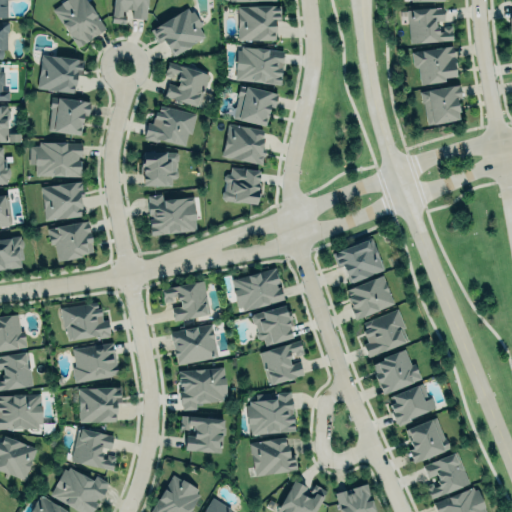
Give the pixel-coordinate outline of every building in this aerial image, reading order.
[(61,0),(50,8),(77,47),(105,27),(86,0),(61,0)] [(111,0),(110,14),(112,14),(114,15),(114,17),(111,17),(111,21),(124,22),(125,18),(118,18),(118,15),(120,15),(121,8),(131,9),(130,16),(144,18),(146,0),(111,0)] [(236,5),(279,4),(279,20),(273,20),(274,38),(237,39),(236,5)] [(442,5),(405,9),(408,43),(451,39),(450,24),(441,25),(442,30),(437,30),(437,25),(434,26),(434,20),(443,19),(442,5)] [(191,8),(149,26),(156,43),(163,40),(170,54),(205,39),(191,8)] [(240,45),(283,49),(280,83),(234,79),(236,48),(240,48),(240,45)] [(450,45),(410,51),(412,64),(415,67),(417,67),(419,84),(443,80),(443,77),(454,75),(452,62),(454,61),(453,56),(452,56),(450,45)] [(41,53),(36,87),(72,93),(75,73),(81,73),(83,59),(41,53)] [(167,61),(162,75),(171,77),(172,73),(177,74),(175,80),(177,80),(176,85),(167,82),(162,95),(194,106),(195,105),(197,106),(208,74),(200,71),(182,65),(182,66),(167,61)] [(0,99),(8,99),(8,89),(1,89),(1,85),(3,85),(3,70),(0,70),(0,99)] [(420,102),(418,90),(458,83),(461,98),(456,98),(458,110),(456,111),(457,118),(426,123),(422,102),(420,102)] [(274,108),(276,91),(238,86),(232,119),(266,124),(268,107),(274,108)] [(49,95),(90,100),(88,115),(83,114),(80,134),(47,130),(50,107),(48,107),(49,95)] [(195,112),(191,133),(187,132),(184,144),(157,138),(157,141),(143,138),(147,121),(151,122),(154,110),(162,111),(161,110),(158,109),(159,104),(164,104),(195,112)] [(0,140),(18,140),(18,133),(7,133),(6,105),(0,105),(0,140)] [(260,136),(262,137),(259,148),(263,149),(260,164),(220,156),(227,122),(262,129),(260,136)] [(38,140),(65,141),(66,142),(80,142),(80,156),(77,156),(77,159),(79,159),(80,175),(53,174),(51,174),(35,175),(35,163),(33,163),(28,163),(29,145),(38,144),(38,140)] [(141,151),(141,163),(139,163),(138,173),(141,173),(142,173),(142,175),(141,175),(141,185),(170,185),(170,178),(174,178),(176,176),(176,172),(174,170),(175,161),(176,160),(177,154),(175,152),(141,151)] [(258,170),(229,166),(229,174),(225,173),(222,175),(222,179),(223,180),(222,190),(221,191),(220,197),(222,200),(231,201),(231,202),(237,202),(255,204),(255,202),(257,200),(258,187),(256,186),(258,170)] [(43,220),(79,215),(78,208),(80,208),(79,197),(82,196),(80,180),(39,186),(43,220)] [(0,225),(9,224),(10,222),(11,220),(6,193),(0,193),(0,225)] [(160,199),(160,194),(146,195),(149,234),(195,230),(192,196),(160,199)] [(86,221),(88,232),(90,232),(91,242),(90,242),(92,252),(80,254),(80,257),(56,261),(53,244),(48,245),(45,228),(86,221)] [(0,268),(23,266),(19,236),(0,237),(0,268)] [(331,251),(336,267),(342,265),(347,282),(382,270),(372,238),(331,251)] [(282,300),(274,267),(229,278),(237,311),(282,300)] [(392,305),(383,276),(344,287),(353,317),(392,305)] [(172,320),(208,313),(202,280),(159,288),(162,302),(169,301),(172,320)] [(58,307),(95,301),(95,306),(92,307),(91,309),(98,307),(100,319),(106,318),(109,332),(107,333),(108,335),(95,338),(95,336),(94,336),(94,335),(66,340),(64,327),(62,327),(58,307)] [(260,311),(283,304),(285,311),(288,309),(292,322),(287,323),(289,328),(288,328),(291,337),(270,343),(269,342),(264,344),(262,337),(258,338),(256,337),(255,333),(256,331),(253,323),(251,321),(250,316),(251,313),(260,310),(260,311)] [(360,342),(362,323),(396,308),(407,340),(366,357),(360,342)] [(0,316),(16,314),(19,330),(23,330),(25,346),(16,347),(16,348),(0,350),(0,316)] [(176,364),(216,356),(209,323),(168,331),(171,342),(172,342),(173,349),(172,349),(173,356),(174,356),(176,364)] [(256,351),(266,385),(302,374),(298,360),(289,363),(288,358),(290,358),(288,352),(292,351),(293,353),(292,353),(293,356),(303,353),(298,339),(256,351)] [(71,348),(111,341),(116,373),(110,374),(110,375),(73,381),(70,366),(74,365),(71,348)] [(370,364),(380,359),(381,357),(404,347),(410,364),(413,362),(420,379),(381,394),(370,364)] [(0,354),(0,388),(32,385),(27,351),(0,354)] [(195,402),(225,400),(223,367),(177,369),(178,385),(179,385),(180,409),(196,408),(195,402)] [(388,396),(421,382),(427,398),(430,396),(434,407),(426,410),(426,411),(409,418),(410,420),(397,425),(396,422),(395,423),(389,410),(391,410),(388,404),(391,403),(388,396)] [(76,387),(112,387),(112,391),(118,391),(118,397),(113,397),(113,400),(114,400),(114,414),(111,414),(112,421),(77,421),(76,387)] [(294,430),(249,434),(248,423),(246,423),(244,404),(249,404),(248,400),(255,399),(255,394),(269,392),(269,399),(276,398),(276,391),(289,390),(289,396),(291,395),(294,430)] [(0,393),(0,428),(37,428),(37,423),(41,423),(40,393),(0,393)] [(183,450),(221,452),(223,418),(180,415),(179,429),(185,429),(183,450)] [(404,429),(435,416),(443,437),(444,436),(448,447),(442,449),(442,450),(412,462),(407,449),(411,448),(410,444),(409,444),(404,429)] [(111,469),(69,460),(76,430),(77,430),(78,428),(112,435),(109,448),(100,446),(99,451),(101,452),(100,457),(104,458),(105,453),(114,455),(111,469)] [(35,447),(1,434),(0,436),(0,470),(24,479),(35,447)] [(253,475),(296,469),(294,456),(289,457),(286,437),(249,441),(253,475)] [(421,463),(426,478),(432,476),(434,481),(423,485),(427,498),(467,484),(456,452),(421,463)] [(81,511),(90,511),(95,503),(93,501),(95,498),(98,500),(105,487),(104,487),(107,482),(94,475),(91,480),(68,466),(66,470),(63,468),(53,484),(54,485),(49,494),(63,502),(63,503),(73,509),(74,508),(81,511)] [(187,511),(198,494),(194,492),(196,488),(181,479),(180,480),(171,474),(148,511),(187,511)] [(291,479),(307,489),(313,482),(326,491),(313,511),(275,511),(274,511),(291,479)] [(332,492),(338,511),(374,511),(365,483),(332,492)] [(435,511),(431,502),(471,486),(472,490),(476,489),(485,511),(435,511)] [(67,511),(40,494),(28,511),(67,511)] [(201,511),(228,511),(231,508),(211,496),(201,511)]
